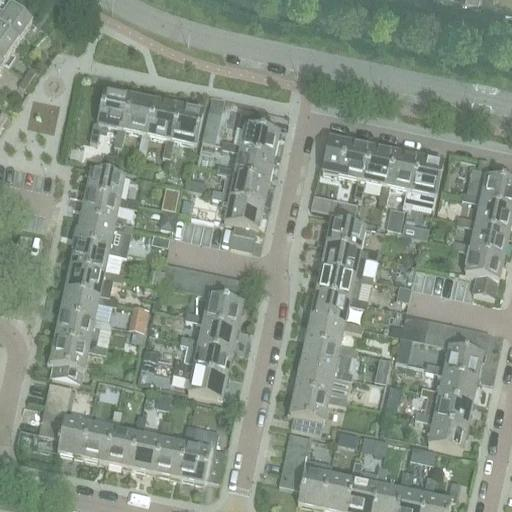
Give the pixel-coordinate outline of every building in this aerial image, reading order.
[(0,75),(32,27),(0,5),(0,75)] [(24,96),(35,79),(30,75),(18,92),(24,96)] [(101,133),(117,137),(122,138),(130,102),(105,97),(98,131),(93,130),(89,148),(97,150),(101,133)] [(122,138),(117,137),(113,154),(122,155),(125,139),(142,142),(141,142),(146,143),(154,108),(130,102),(122,138)] [(146,143),(141,142),(138,159),(146,160),(150,144),(166,147),(170,148),(178,113),(154,108),(146,143)] [(207,137),(206,144),(224,148),(225,141),(217,139),(218,135),(219,135),(224,110),(215,108),(209,138),(207,137)] [(170,148),(166,147),(162,164),(170,166),(174,149),(195,154),(203,118),(178,113),(170,148)] [(241,116),(233,150),(240,152),(239,157),(274,164),(279,139),(267,136),(270,122),(241,116)] [(238,160),(235,176),(234,181),(269,188),(274,164),(239,157),(240,152),(233,150),(224,148),(206,144),(205,147),(222,150),(221,156),(238,160)] [(321,181),(357,188),(362,189),(369,153),(329,145),(321,181)] [(362,189),(357,188),(354,205),(362,207),(365,190),(381,193),(386,194),(394,159),(369,153),(362,189)] [(104,159),(101,171),(113,173),(115,162),(104,159)] [(386,194),(381,193),(378,210),(386,211),(389,195),(406,199),(410,199),(418,164),(394,159),(386,194)] [(410,199),(406,199),(402,215),(410,217),(414,200),(436,205),(443,169),(418,164),(410,199)] [(480,166),(478,177),(486,179),(487,179),(489,168),(480,166)] [(226,182),(222,199),(230,200),(229,205),(264,213),(269,188),(234,181),(235,176),(218,173),(216,180),(226,182)] [(91,176),(86,201),(121,209),(120,213),(137,217),(139,209),(122,205),(126,184),(91,176)] [(471,176),(466,200),(480,203),(479,208),(511,214),(511,188),(485,183),(486,179),(478,177),(471,176)] [(166,193),(162,215),(175,218),(180,196),(166,193)] [(227,215),(224,230),(234,232),(230,253),(251,257),(255,237),(258,237),(264,213),(229,205),(230,200),(222,199),(213,196),(211,205),(221,207),(220,213),(227,215)] [(478,211),(475,226),(474,232),(509,239),(511,224),(511,214),(479,208),(480,203),(466,200),(463,199),(461,207),(478,211)] [(86,201),(81,225),(116,233),(115,238),(132,241),(134,233),(125,231),(126,225),(118,223),(120,213),(121,209),(86,201)] [(332,207),(329,221),(354,226),(357,212),(332,207)] [(388,228),(386,235),(401,238),(403,225),(405,218),(391,215),(388,228)] [(162,216),(158,234),(173,237),(176,222),(177,219),(162,216)] [(470,251),(468,257),(504,263),(509,239),(474,232),(475,226),(459,223),(457,232),(473,236),(470,251)] [(81,225),(75,250),(110,257),(110,262),(127,265),(128,257),(117,255),(118,249),(113,248),(115,238),(116,233),(81,225)] [(331,227),(326,252),(361,259),(360,265),(366,266),(377,268),(379,260),(361,256),(366,234),(331,227)] [(404,231),(402,241),(427,246),(429,236),(404,231)] [(153,242),(151,250),(168,254),(170,245),(153,242)] [(469,259),(464,281),(476,284),(473,301),(493,305),(497,288),(498,288),(504,263),(468,257),(470,251),(453,247),(451,256),(469,259)] [(75,250),(70,274),(105,281),(104,286),(113,288),(121,290),(123,281),(106,278),(109,262),(110,262),(110,257),(75,250)] [(326,252),(321,276),(356,284),(354,289),(360,290),(372,292),(374,284),(362,281),(366,266),(360,265),(361,259),(326,252)] [(403,259),(401,267),(413,270),(415,262),(403,259)] [(160,293),(172,295),(177,273),(165,271),(160,293)] [(177,273),(172,295),(184,298),(189,276),(177,273)] [(70,274),(65,298),(100,306),(99,310),(116,314),(118,306),(110,304),(113,288),(104,286),(105,281),(70,274)] [(189,276),(184,298),(196,300),(200,278),(189,276)] [(321,276),(315,301),(350,308),(349,313),(366,316),(368,308),(357,306),(360,290),(354,289),(356,284),(321,276)] [(200,278),(196,300),(207,302),(211,303),(216,281),(200,278)] [(216,281),(211,303),(223,306),(228,284),(216,281)] [(228,284),(223,306),(235,308),(240,286),(228,284)] [(399,292),(396,306),(408,309),(411,295),(399,292)] [(65,298),(60,322),(95,330),(94,335),(100,336),(111,338),(113,330),(96,326),(99,310),(100,306),(65,298)] [(315,301),(310,325),(345,332),(344,337),(361,341),(363,332),(346,329),(349,313),(350,308),(315,301)] [(203,323),(203,322),(202,327),(237,335),(243,310),(235,308),(223,306),(211,303),(207,302),(203,323)] [(133,313),(128,335),(133,337),(143,339),(148,316),(133,313)] [(198,347),(197,351),(232,359),(237,335),(202,327),(203,322),(186,319),(184,327),(202,331),(198,347)] [(60,322),(55,347),(90,354),(89,359),(106,363),(108,354),(97,352),(100,336),(94,335),(95,330),(60,322)] [(405,322),(400,344),(412,346),(417,324),(405,322)] [(417,324),(412,346),(424,349),(425,345),(428,327),(417,324)] [(310,325),(305,349),(340,357),(339,361),(356,365),(358,357),(341,353),(344,337),(345,332),(310,325)] [(425,345),(424,349),(436,351),(437,345),(440,329),(428,327),(425,345)] [(437,345),(436,351),(448,354),(451,354),(456,333),(440,329),(437,345)] [(456,333),(451,354),(463,357),(468,335),(456,333)] [(468,335),(463,357),(475,359),(480,338),(468,335)] [(133,337),(132,343),(136,348),(141,349),(142,345),(143,340),(143,339),(133,337)] [(188,352),(184,369),(193,371),(192,376),(227,383),(232,359),(197,351),(198,347),(181,343),(180,350),(188,352)] [(53,372),(50,384),(82,391),(89,359),(90,354),(55,347),(49,371),(53,372)] [(305,349),(300,373),(335,381),(334,386),(351,389),(353,381),(335,377),(339,361),(340,357),(305,349)] [(448,354),(444,373),(442,379),(478,386),(483,361),(475,359),(463,357),(451,354),(448,354)] [(146,355),(144,364),(156,367),(158,358),(146,355)] [(379,365),(377,375),(388,377),(390,367),(379,365)] [(190,386),(187,401),(222,408),(227,383),(192,376),(193,371),(184,369),(176,368),(173,382),(190,386)] [(442,382),(438,398),(437,403),(472,410),(478,386),(442,379),(444,373),(425,369),(424,378),(442,382)] [(300,373),(295,397),(330,405),(329,410),(346,413),(347,405),(330,402),(334,386),(335,381),(300,373)] [(140,380),(138,389),(139,390),(146,391),(148,382),(141,380),(140,380)] [(50,390),(47,402),(69,406),(72,395),(50,390)] [(437,407),(433,422),(432,427),(467,434),(472,410),(437,403),(438,398),(421,394),(419,403),(437,407)] [(293,423),(291,435),(322,441),(329,410),(330,405),(295,397),(289,422),(293,423)] [(159,400),(156,414),(169,417),(172,402),(171,402),(159,400)] [(47,402),(45,413),(67,418),(69,406),(47,402)] [(45,413),(41,429),(63,433),(65,424),(67,418),(45,413)] [(90,429),(82,465),(106,470),(114,435),(118,436),(122,419),(114,417),(110,434),(90,429)] [(431,430),(427,452),(462,459),(467,434),(432,427),(433,422),(416,419),(414,427),(431,430)] [(114,435),(106,470),(131,475),(138,440),(143,440),(146,423),(138,422),(135,439),(118,436),(114,435)] [(63,433),(60,445),(57,460),(82,465),(90,429),(65,424),(63,433)] [(138,440),(131,475),(155,480),(162,445),(167,446),(170,429),(162,427),(159,444),(143,440),(138,440)] [(162,445),(155,480),(179,485),(186,450),(191,451),(195,434),(187,432),(183,449),(167,446),(162,445)] [(186,450),(179,485),(204,491),(205,488),(218,491),(225,459),(215,457),(219,439),(195,434),(191,451),(186,450)] [(290,441),(287,453),(309,457),(311,445),(290,441)] [(287,453),(285,464),(307,469),(307,467),(309,457),(287,453)] [(429,457),(427,471),(433,472),(436,459),(429,457)] [(303,484),(300,496),(301,496),(298,511),(303,511),(323,511),(330,481),(332,472),(307,467),(307,469),(285,464),(282,480),(303,484)] [(330,481),(323,511),(348,511),(354,486),(359,487),(361,478),(362,470),(354,468),(351,485),(330,481)] [(354,486),(348,511),(373,511),(378,491),(383,492),(386,475),(378,473),(377,481),(361,478),(359,487),(354,486)] [(378,491),(373,511),(399,511),(402,496),(407,497),(411,480),(403,479),(399,495),(383,492),(378,491)] [(282,480),(279,491),(300,496),(303,484),(282,480)] [(402,496),(399,511),(424,511),(427,501),(432,502),(435,486),(427,484),(424,495),(418,494),(417,499),(407,497),(402,496)] [(427,501),(424,511),(450,511),(451,508),(455,509),(459,491),(451,489),(448,506),(432,502),(427,501)]
